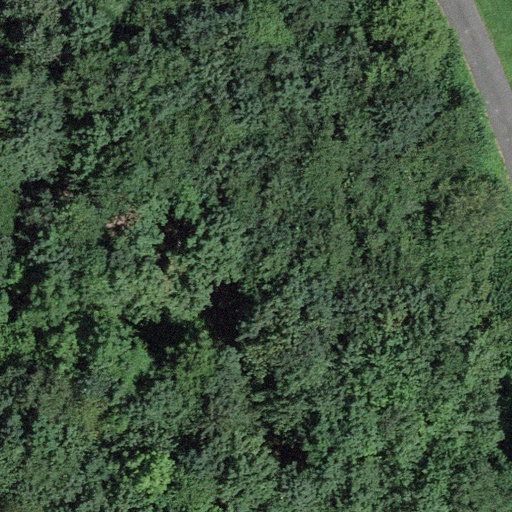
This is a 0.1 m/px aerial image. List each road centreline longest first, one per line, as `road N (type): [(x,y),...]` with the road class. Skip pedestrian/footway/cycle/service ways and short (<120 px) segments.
road 1 (track): [(0,204),(100,233),(210,311),(299,511)]
road 2 (track): [(511,153),(424,0)]
